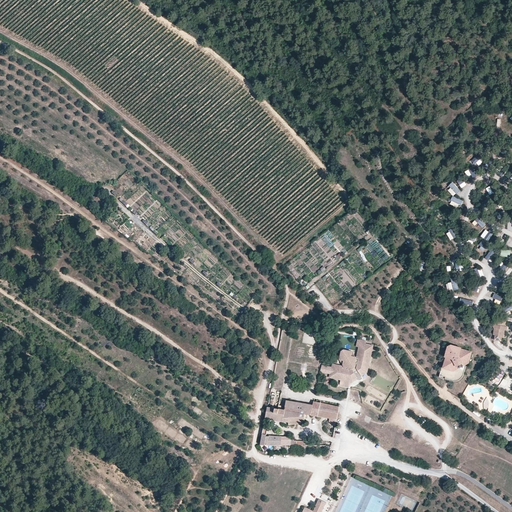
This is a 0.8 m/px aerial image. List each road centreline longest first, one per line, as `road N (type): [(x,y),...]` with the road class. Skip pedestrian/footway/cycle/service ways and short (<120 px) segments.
road 1 (track): [(287,288),(151,151),(58,75),(0,40)]
road 2 (track): [(0,238),(235,389),(260,396)]
road 3 (track): [(248,453),(0,291)]
road 4 (track): [(287,288),(329,325),(372,327),(421,407)]
road 5 (track): [(386,347),(393,328),(380,317),(323,305),(318,291),(311,294),(317,302)]
road 6 (track): [(217,511),(252,445),(260,396)]
